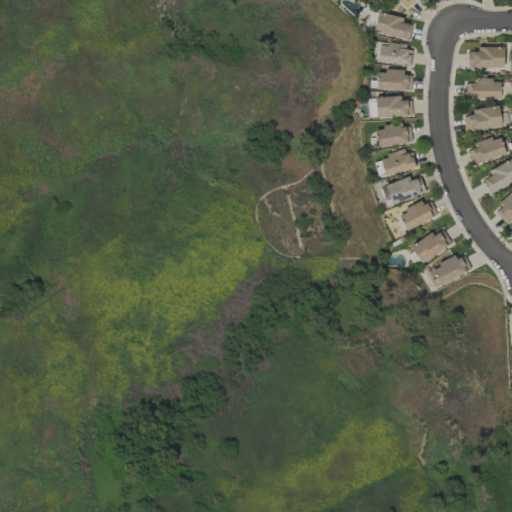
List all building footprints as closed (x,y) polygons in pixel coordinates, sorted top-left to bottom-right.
[(403,17),(376,13),(373,34),(409,39),(411,24),(402,23),(403,17)] [(411,47),(379,44),(377,62),(410,65),(411,47)] [(503,67),(503,47),(476,48),(476,52),(467,52),(467,68),(503,67)] [(375,90),(410,91),(411,76),(402,75),(403,71),(376,70),(375,90)] [(464,84),(464,99),(499,99),(499,79),(472,80),(472,84),(464,84)] [(375,117),(411,117),(411,101),(400,101),(400,97),(374,97),(375,117)] [(462,116),(465,132),(501,127),(498,106),(472,110),(472,115),(462,116)] [(374,127),(376,146),(411,144),(409,127),(401,128),(401,125),(374,127)] [(498,136),(466,148),(473,166),(505,154),(498,136)] [(380,156),(383,174),(415,168),(413,153),(404,154),(403,152),(380,156)] [(511,181),(511,160),(511,159),(487,170),(489,176),(482,180),(488,193),(511,181)] [(425,193),(419,177),(410,180),(409,177),(378,188),(385,207),(425,193)] [(511,192),(493,210),(505,224),(511,217),(511,192)] [(398,213),(404,230),(436,217),(430,199),(398,213)] [(451,243),(441,230),(433,236),(430,232),(409,247),(422,264),(451,243)] [(430,268),(439,285),(470,271),(463,256),(456,259),(455,257),(430,268)]
